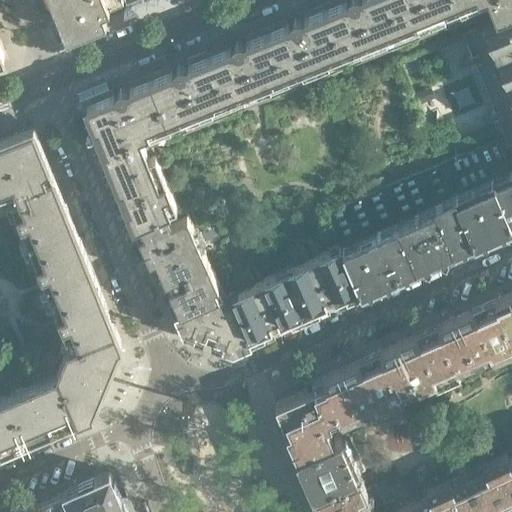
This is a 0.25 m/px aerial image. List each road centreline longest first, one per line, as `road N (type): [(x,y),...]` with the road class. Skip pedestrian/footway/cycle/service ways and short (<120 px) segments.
road 1 (residential): [(49,83),(167,373)]
road 2 (residential): [(511,250),(248,369)]
road 3 (residential): [(49,83),(254,0)]
road 4 (residential): [(135,434),(0,490)]
